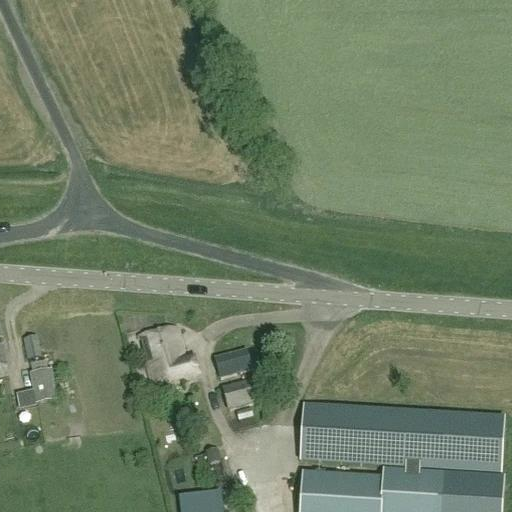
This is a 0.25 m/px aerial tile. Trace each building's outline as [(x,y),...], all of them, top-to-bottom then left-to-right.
[(175,332),(139,342),(152,391),(198,378),(193,362),(183,364),(175,332)] [(40,361),(36,340),(22,343),(26,364),(40,361)] [(252,374),(245,352),(213,361),(219,384),(252,374)] [(57,404),(51,373),(28,378),(34,408),(57,404)] [(260,382),(222,392),(228,413),(266,403),(260,382)] [(304,409),(300,464),(405,471),(405,475),(419,476),(419,472),(440,473),(500,477),(504,421),(444,418),(304,409)] [(303,477),(300,511),(501,511),(503,481),(443,478),(419,476),(405,475),(383,474),(382,482),(375,481),(303,477)]
